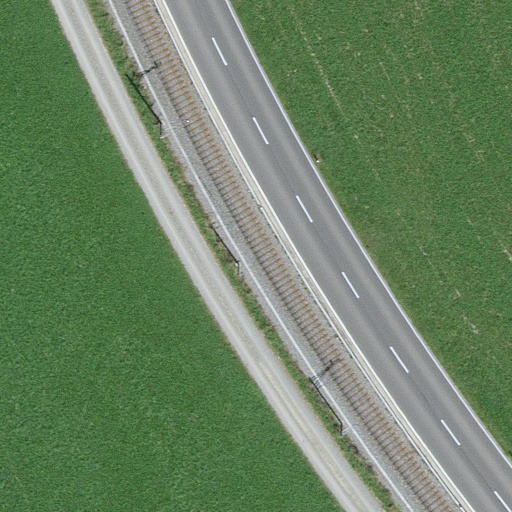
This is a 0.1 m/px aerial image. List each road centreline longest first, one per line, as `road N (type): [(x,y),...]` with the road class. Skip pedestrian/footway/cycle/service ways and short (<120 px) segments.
road 1 (primary): [(511,507),(363,314),(199,0)]
road 2 (track): [(367,511),(184,280),(73,0)]
